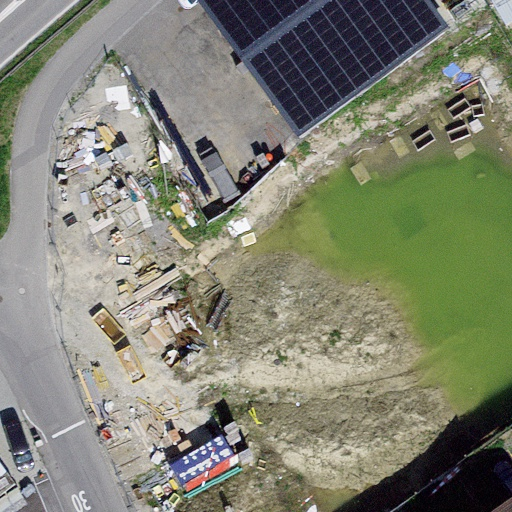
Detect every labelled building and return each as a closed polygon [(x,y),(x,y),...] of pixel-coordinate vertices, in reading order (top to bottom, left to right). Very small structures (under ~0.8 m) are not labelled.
[(421,0),(219,0),(206,10),(301,139),(403,63),(384,37),(426,6),(421,0)] [(511,0),(490,0),(505,26),(511,21),(511,0)] [(508,225),(448,158),(383,216),(443,283),(508,225)] [(338,220),(289,160),(242,197),(292,258),(338,220)] [(301,511),(321,501),(247,367),(127,432),(170,511),(301,511)] [(0,464),(0,496),(15,485),(0,464)]
